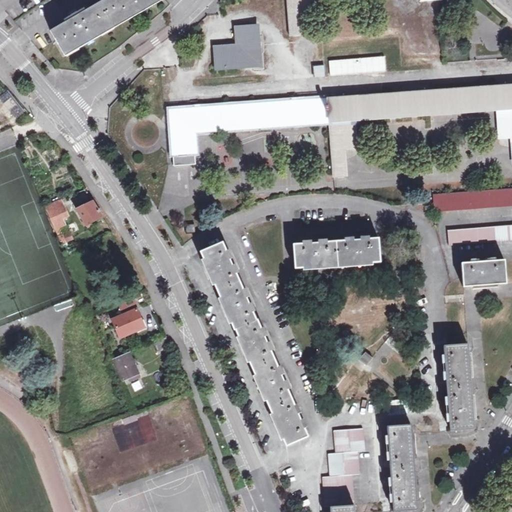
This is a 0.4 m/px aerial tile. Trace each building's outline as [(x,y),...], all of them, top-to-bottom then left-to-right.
[(56,40),(64,54),(158,0),(103,0),(84,11),(83,9),(64,20),(65,22),(51,30),(56,40)] [(315,7),(314,0),(285,0),(289,36),(304,35),(302,9),(315,7)] [(261,65),(258,24),(235,26),(236,44),(215,45),(216,68),(261,65)] [(383,56),(328,60),(330,75),(384,70),(383,56)] [(324,65),(313,66),(313,77),(324,76),(324,65)] [(495,110),(511,108),(511,84),(326,98),(169,110),(174,165),(197,163),(195,131),(209,130),(328,122),(355,120),(370,119),(429,115),(495,110)] [(23,111),(9,93),(1,99),(16,117),(23,111)] [(511,108),(495,110),(497,140),(510,139),(511,164),(511,108)] [(358,150),(355,120),(328,122),(332,178),(348,176),(346,151),(358,150)] [(433,203),(433,212),(511,205),(511,185),(432,192),(433,203)] [(65,215),(68,213),(62,200),(45,209),(54,230),(65,224),(64,221),(62,217),(65,215)] [(103,217),(93,200),(88,204),(86,201),(80,204),(82,207),(77,211),(87,226),(103,217)] [(195,233),(194,225),(185,225),(186,234),(195,233)] [(511,225),(448,230),(449,246),(511,241),(511,225)] [(381,261),(379,238),(369,239),(369,236),(359,236),(360,240),(353,240),(353,237),(344,238),(344,241),(328,242),(327,239),(318,239),(318,243),(311,243),(311,240),(301,241),(301,244),(293,245),(295,268),(381,261)] [(287,447),(308,437),(305,429),(307,427),(303,419),(301,420),(298,414),(301,413),(297,404),(294,405),(287,390),(290,389),(286,380),(283,381),(281,376),(284,374),(280,366),(277,367),(270,351),(273,350),(269,342),(266,343),(264,337),(267,336),(263,328),(260,329),(253,313),(256,312),(252,303),(249,304),(246,299),(249,297),(245,288),(242,290),(236,275),(238,274),(234,265),(232,266),(229,260),(232,259),(228,250),(225,251),(222,243),(200,253),(206,266),(223,303),(240,342),(258,382),(274,419),(287,447)] [(504,261),(462,263),(463,279),(463,287),(506,284),(504,261)] [(136,309),(113,320),(120,337),(144,327),(136,309)] [(166,338),(154,343),(157,351),(170,346),(166,338)] [(448,346),(444,346),(450,431),(473,429),(472,409),(469,366),(467,345),(448,346)] [(363,350),(356,359),(366,367),(373,358),(363,350)] [(134,364),(134,363),(135,362),(135,361),(134,360),(133,360),(132,359),(131,360),(129,353),(110,362),(119,381),(132,376),(133,378),(139,376),(134,364)] [(387,427),(393,511),(416,510),(414,483),(412,450),(410,425),(387,427)] [(322,478),(324,506),(329,505),(354,504),(353,477),(360,476),(359,452),(364,452),(363,429),(335,431),(336,454),(329,454),(330,478),(322,478)] [(511,511),(511,502),(509,508),(501,503),(495,511),(511,511)]
